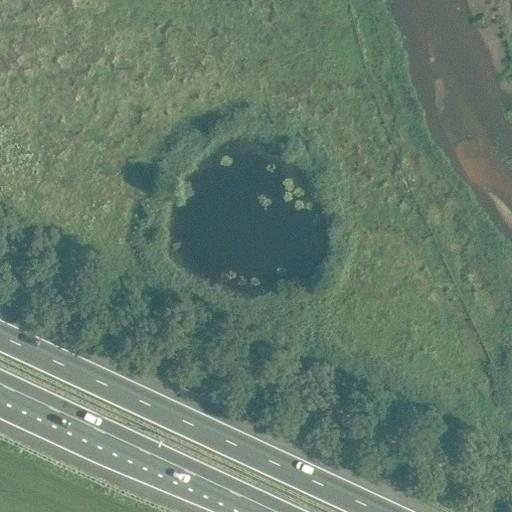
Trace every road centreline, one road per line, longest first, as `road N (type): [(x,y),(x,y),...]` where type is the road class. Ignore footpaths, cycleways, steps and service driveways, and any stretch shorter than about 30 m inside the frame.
road 1 (track): [(0,257),(511,491)]
road 2 (motorway): [(379,511),(0,335)]
road 3 (motorway): [(0,383),(276,511)]
